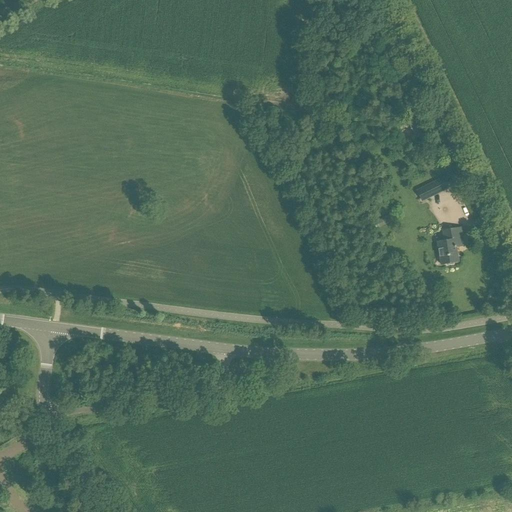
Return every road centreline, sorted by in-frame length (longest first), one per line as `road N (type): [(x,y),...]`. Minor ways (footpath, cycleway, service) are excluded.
road 1 (unclassified): [(511,258),(385,0)]
road 2 (secondary): [(511,333),(381,354),(227,351)]
road 3 (unclassified): [(46,415),(211,386),(227,372),(227,351)]
road 4 (secondary): [(227,351),(54,329)]
